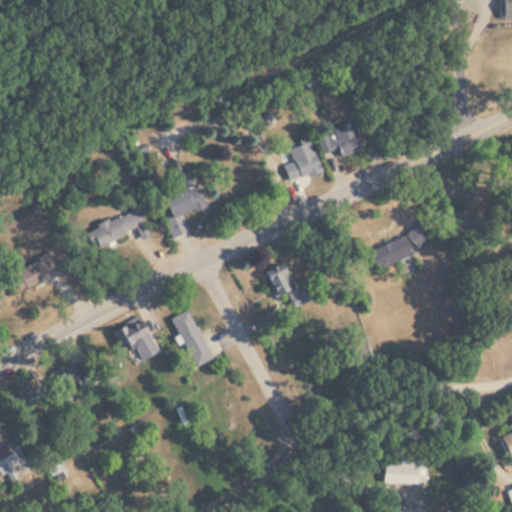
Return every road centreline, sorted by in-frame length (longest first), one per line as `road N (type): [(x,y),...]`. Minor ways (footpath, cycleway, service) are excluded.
road 1 (residential): [(0,367),(392,170)]
road 2 (residential): [(296,456),(287,396),(197,266)]
road 3 (residential): [(392,170),(511,114)]
